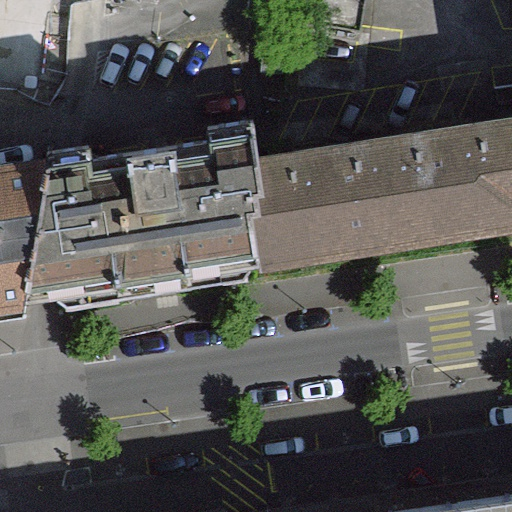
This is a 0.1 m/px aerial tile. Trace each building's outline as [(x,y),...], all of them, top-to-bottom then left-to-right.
[(368,0),(304,0),(301,19),(364,30),(368,0)] [(264,192),(261,170),(253,122),(212,128),(214,141),(93,160),(91,146),(63,151),(52,153),(50,163),(27,298),(48,295),(261,261),(251,211),(260,208),(258,193),(264,192)] [(511,131),(460,139),(446,233),(511,221),(511,131)] [(446,233),(460,139),(261,170),(264,192),(258,193),(260,208),(251,211),(261,261),(446,233)] [(0,302),(27,298),(50,163),(0,170),(0,302)] [(511,511),(511,492),(379,511),(511,511)]
